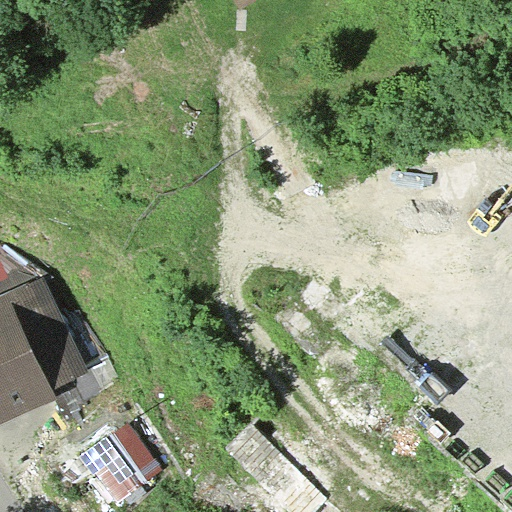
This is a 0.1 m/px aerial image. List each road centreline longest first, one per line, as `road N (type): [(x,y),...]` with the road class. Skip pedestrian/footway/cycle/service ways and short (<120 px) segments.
road 1 (track): [(511,34),(291,103),(261,120),(208,232)]
road 2 (track): [(464,276),(208,232)]
road 3 (track): [(208,232),(0,185)]
